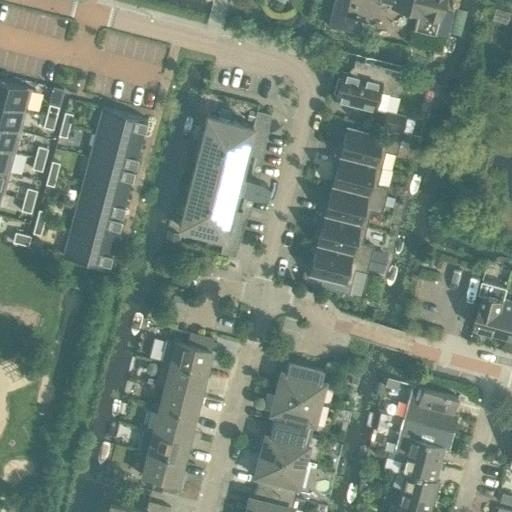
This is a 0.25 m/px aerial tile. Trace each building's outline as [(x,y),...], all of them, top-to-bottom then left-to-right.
[(343,27),(348,0),(333,0),(328,24),(343,27)] [(378,0),(378,1),(392,4),(391,6),(417,12),(413,29),(434,34),(441,6),(443,0),(378,0)] [(362,20),(350,17),(347,31),(359,33),(362,20)] [(333,100),(375,111),(375,109),(383,111),(388,94),(395,90),(399,72),(354,60),(351,72),(341,70),(339,77),(337,76),(333,92),(335,92),(333,100)] [(0,79),(0,103),(26,110),(32,87),(0,79)] [(26,110),(0,103),(0,125),(20,131),(26,110)] [(49,103),(45,115),(55,118),(58,106),(49,103)] [(102,106),(95,131),(140,143),(146,118),(102,106)] [(385,109),(381,126),(401,131),(410,133),(414,119),(405,116),(406,114),(385,109)] [(223,238),(219,252),(234,256),(242,212),(226,207),(231,186),(251,192),(265,193),(268,185),(255,179),(248,177),(235,173),(241,152),(257,157),(270,114),(256,110),(251,126),(206,113),(177,226),(223,238)] [(61,122),(69,125),(72,113),(64,111),(61,122)] [(55,118),(45,115),(43,126),(52,128),(55,118)] [(66,136),(69,125),(61,122),(58,134),(66,136)] [(0,125),(0,148),(15,152),(20,131),(0,125)] [(337,146),(335,154),(382,167),(387,151),(396,153),(398,144),(406,146),(407,141),(349,125),(343,147),(337,146)] [(88,156),(133,168),(140,143),(95,131),(88,156)] [(38,145),(34,157),(44,160),(47,147),(38,145)] [(0,170),(9,173),(15,152),(0,148),(0,170)] [(335,154),(332,162),(338,164),(332,185),(394,201),(395,197),(387,195),(389,186),(378,182),(382,167),(335,154)] [(133,168),(88,156),(82,180),(127,192),(133,168)] [(41,170),(44,160),(34,157),(32,167),(41,170)] [(51,160),(48,171),(56,173),(59,162),(51,160)] [(0,192),(4,194),(9,173),(0,170),(0,192)] [(53,185),(56,173),(48,171),(45,183),(53,185)] [(82,180),(76,205),(120,217),(127,192),(82,180)] [(321,204),(319,212),(366,225),(371,209),(382,212),(384,203),(392,206),(394,201),(332,185),(327,205),(321,204)] [(26,187),(23,199),(33,202),(36,189),(26,187)] [(30,212),(33,202),(23,199),(20,209),(30,212)] [(114,241),(120,217),(76,205),(69,229),(114,241)] [(38,208),(35,220),(43,222),(46,210),(38,208)] [(319,212),(316,220),(322,223),(316,243),(378,260),(379,256),(371,253),(373,244),(362,241),(366,225),(319,212)] [(40,234),(43,222),(35,220),(32,232),(40,234)] [(62,254),(107,266),(114,241),(69,229),(62,254)] [(166,230),(164,237),(167,238),(178,241),(180,233),(169,230),(166,230)] [(12,241),(28,245),(30,235),(15,231),(12,241)] [(305,263),(300,280),(348,293),(355,268),(366,271),(368,262),(376,264),(378,260),(316,243),(311,264),(305,263)] [(495,332),(504,298),(508,285),(483,278),(479,291),(483,292),(470,339),(472,340),(476,340),(478,340),(482,340),(480,329),(482,328),(495,332)] [(511,350),(511,299),(504,298),(495,332),(508,335),(509,337),(503,346),(505,347),(507,349),(509,350),(511,350)] [(210,348),(213,337),(190,331),(187,343),(166,337),(160,360),(205,372),(208,358),(212,359),(214,350),(210,348)] [(201,385),(205,372),(160,360),(155,377),(148,375),(146,380),(164,385),(203,395),(205,386),(201,385)] [(324,381),(326,370),(287,360),(284,370),(280,370),(275,391),(319,402),(324,381)] [(387,377),(384,385),(397,388),(399,381),(387,377)] [(453,431),(457,414),(453,412),(457,395),(410,382),(401,416),(453,431)] [(201,404),(203,395),(164,385),(160,403),(151,401),(150,405),(193,416),(197,403),(201,404)] [(313,423),(319,402),(275,391),(270,412),(273,413),(271,423),(310,433),(313,423)] [(192,439),(194,430),(190,429),(193,416),(150,405),(149,409),(157,411),(153,429),(192,439)] [(448,448),(453,431),(401,416),(394,441),(394,442),(392,450),(439,463),(443,447),(448,448)] [(308,444),(310,433),(271,423),(268,434),(264,433),(259,454),(303,465),(308,444)] [(137,449),(139,449),(182,460),(186,447),(189,448),(192,439),(153,429),(143,427),(137,449)] [(386,439),(384,448),(388,449),(392,450),(394,442),(394,441),(386,439)] [(172,492),(175,491),(178,490),(179,487),(183,474),(179,473),(182,460),(139,449),(138,453),(146,455),(141,474),(164,480),(161,489),(172,492)] [(404,472),(400,488),(434,498),(439,481),(434,479),(439,463),(392,450),(388,449),(386,456),(401,461),(398,471),(404,472)] [(297,485),(303,465),(259,454),(254,474),(257,475),(255,486),(294,496),(297,485)] [(292,506),(294,496),(255,486),(252,496),(248,496),(244,511),(290,511),(292,507),(292,506)] [(430,511),(434,498),(400,488),(395,504),(390,503),(387,511),(430,511)] [(511,503),(511,493),(503,492),(501,500),(511,503)] [(167,511),(170,505),(148,500),(145,511),(110,502),(107,511),(167,511)]
